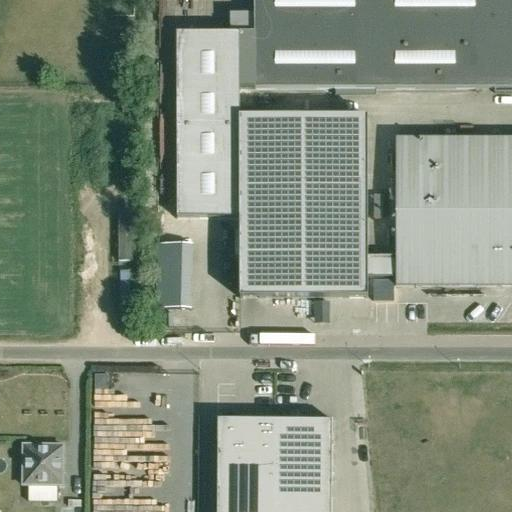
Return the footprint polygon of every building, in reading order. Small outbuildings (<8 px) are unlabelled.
[(176,34),(176,220),(240,220),(240,118),(240,90),(255,90),(353,90),(492,90),(492,94),(511,94),(511,0),(254,0),(254,34),(176,34)] [(240,220),(239,300),(367,300),(367,280),(395,280),(395,258),(367,258),(367,118),(240,118),(240,220)] [(395,191),(511,190),(511,141),(395,141),(395,191)] [(395,238),(511,238),(511,190),(395,191),(395,238)] [(395,287),(511,287),(511,238),(395,238),(395,258),(395,280),(395,287)] [(189,310),(191,246),(159,245),(157,310),(189,310)] [(330,511),(331,423),(217,422),(216,511),(330,511)] [(63,487),(63,447),(23,446),(23,486),(63,487)]
